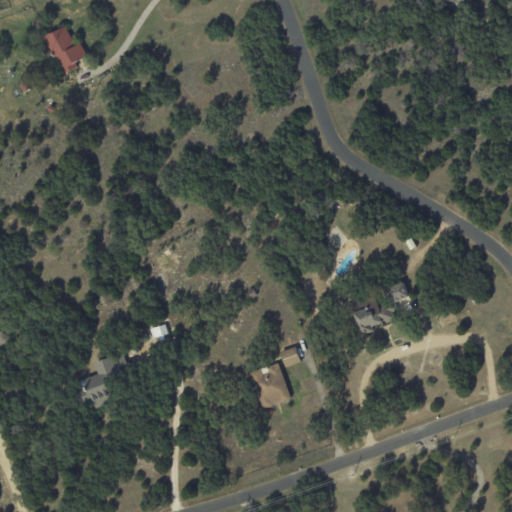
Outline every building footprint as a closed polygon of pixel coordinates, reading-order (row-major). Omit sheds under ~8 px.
[(80,43),(75,46),(64,26),(44,37),(64,75),(77,67),(75,63),(87,56),(80,43)] [(217,278),(226,275),(230,287),(222,290),(217,278)] [(409,296),(395,302),(399,310),(393,313),(396,319),(382,325),(380,322),(371,326),(374,331),(362,337),(357,327),(356,327),(354,323),(357,322),(353,313),(355,312),(353,307),(375,296),(379,305),(385,301),(381,291),(402,281),(409,296)] [(247,290),(252,287),(256,295),(251,298),(247,290)] [(151,329),(165,324),(168,333),(154,339),(151,329)] [(300,362),(285,368),(279,353),(295,347),(300,362)] [(121,355),(129,374),(104,384),(107,392),(102,395),(105,403),(93,408),(91,403),(81,408),(73,388),(77,386),(75,381),(95,373),(91,363),(113,355),(113,356),(120,353),(121,355)] [(277,401),(271,403),(270,406),(264,408),(260,407),(247,372),(259,368),(261,374),(267,371),(265,367),(276,363),(289,397),(288,400),(282,402),(277,401)]
